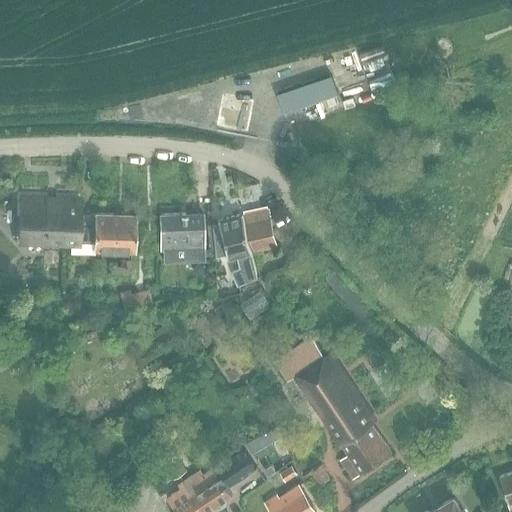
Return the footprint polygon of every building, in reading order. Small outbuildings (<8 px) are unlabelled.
[(286,110),(338,93),(332,74),(280,92),(286,110)] [(253,101),(223,95),(217,125),(247,131),(253,101)] [(79,242),(80,225),(80,198),(21,197),(20,209),(21,209),(21,225),(20,234),(19,240),(71,242),(71,241),(79,242)] [(277,246),(269,208),(244,214),(252,251),(277,246)] [(71,242),(71,251),(95,252),(95,249),(134,250),(135,213),(96,212),(96,213),(81,212),(79,242),(71,241),(71,242)] [(202,212),(160,213),(161,249),(163,249),(163,259),(201,258),(201,256),(201,248),(204,248),(202,212)] [(237,285),(257,277),(252,252),(242,212),(216,218),(216,220),(212,221),(213,247),(214,255),(224,252),(225,257),(237,255),(240,267),(232,271),(237,285)] [(204,248),(201,248),(201,256),(213,256),(214,255),(213,247),(204,248)] [(130,289),(120,291),(124,308),(152,301),(149,288),(131,292),(130,289)] [(260,290),(240,303),(250,318),(270,305),(260,290)] [(325,355),(317,342),(312,334),(274,360),(287,381),(296,375),(347,453),(340,458),(353,477),(391,451),(370,421),(374,418),(330,352),(325,355)] [(275,426),(256,437),(262,447),(281,436),(275,426)] [(166,432),(143,446),(150,456),(173,442),(166,432)] [(177,444),(194,458),(202,448),(184,435),(177,444)] [(200,468),(183,480),(192,494),(204,511),(206,511),(232,494),(226,485),(256,466),(243,446),(213,466),(203,473),(200,468)] [(161,459),(174,479),(187,471),(174,450),(161,459)] [(270,464),(262,469),(266,476),(274,472),(270,464)] [(318,485),(329,479),(321,464),(310,470),(318,485)] [(291,465),(280,473),(285,480),(296,473),(291,465)] [(511,472),(500,476),(511,510),(511,509),(511,472)] [(259,478),(246,487),(249,490),(262,481),(259,478)] [(267,491),(277,485),(273,478),(263,484),(267,491)] [(181,487),(167,496),(173,505),(177,511),(204,511),(192,494),(183,480),(178,483),(181,487)] [(315,511),(316,511),(298,484),(278,497),(277,496),(266,503),(271,511),(315,511)] [(462,511),(454,497),(428,511),(462,511)]
